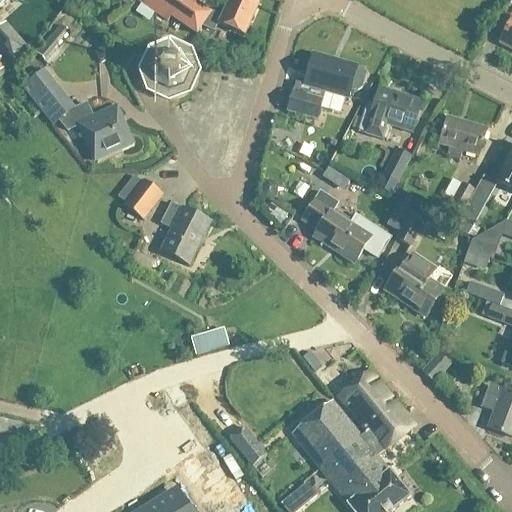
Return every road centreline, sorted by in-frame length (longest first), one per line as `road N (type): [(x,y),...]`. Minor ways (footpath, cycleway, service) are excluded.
road 1 (residential): [(511,495),(233,209)]
road 2 (residential): [(233,209),(292,0)]
road 3 (tertiary): [(511,97),(325,0)]
